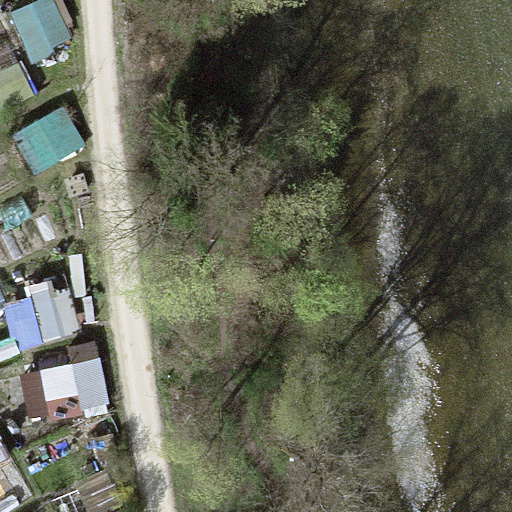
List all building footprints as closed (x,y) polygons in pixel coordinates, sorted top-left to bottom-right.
[(63,0),(20,0),(13,4),(35,43),(75,21),(63,0)] [(22,51),(0,59),(0,100),(36,87),(22,51)] [(48,278),(11,293),(28,333),(65,317),(48,278)] [(107,342),(23,348),(27,403),(112,396),(107,342)] [(46,511),(37,495),(5,511),(46,511)]
